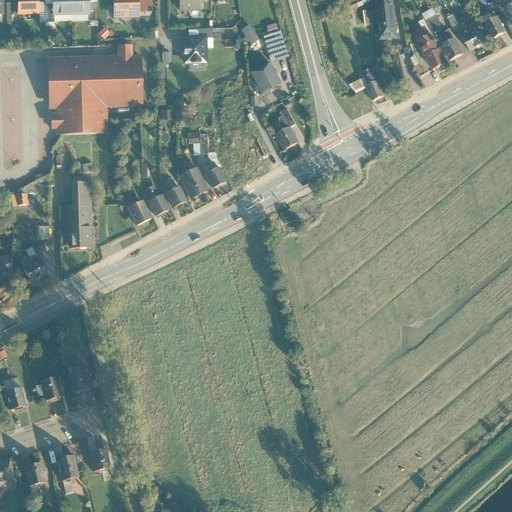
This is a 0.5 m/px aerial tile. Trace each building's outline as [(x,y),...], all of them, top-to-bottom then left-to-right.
[(36,0),(16,0),(17,17),(37,17),(36,0)] [(52,0),(53,18),(70,18),(70,0),(52,0)] [(70,0),(70,18),(88,18),(87,0),(70,0)] [(136,0),(111,0),(112,20),(137,19),(136,0)] [(199,13),(198,0),(178,0),(179,13),(199,13)] [(368,3),(366,0),(347,0),(345,1),(349,10),(368,3)] [(397,38),(393,0),(375,0),(379,39),(397,38)] [(505,32),(496,16),(484,23),(493,39),(505,32)] [(486,43),(475,21),(457,30),(469,52),(486,43)] [(271,37),(265,39),(271,62),(289,57),(282,30),(280,31),(278,23),(268,26),(271,37)] [(243,29),(250,45),(259,40),(252,25),(243,29)] [(446,63),(429,33),(416,40),(433,70),(446,63)] [(206,63),(205,34),(181,35),(182,64),(206,63)] [(242,37),(231,38),(232,49),(243,48),(242,37)] [(463,54),(455,38),(442,44),(450,61),(463,54)] [(122,58),(54,60),(55,111),(60,111),(112,109),(149,109),(147,56),(137,56),(137,45),(122,46),(122,58)] [(268,62),(250,71),(262,94),(280,84),(268,62)] [(384,97),(368,63),(358,68),(373,102),(384,97)] [(406,87),(400,63),(384,67),(391,91),(406,87)] [(60,111),(60,117),(55,117),(55,131),(61,131),(61,138),(113,137),(112,109),(60,111)] [(283,130),(290,127),(295,124),(286,109),(280,112),(282,116),(278,118),(280,121),(279,122),(283,130)] [(173,120),(173,110),(161,111),(162,121),(173,120)] [(283,130),(275,135),(284,151),(299,143),(290,127),(283,130)] [(188,132),(188,144),(193,144),(194,155),(208,154),(207,137),(199,137),(199,132),(188,132)] [(196,167),(177,175),(188,199),(207,190),(196,167)] [(217,167),(203,175),(211,189),(225,181),(217,167)] [(145,189),(152,187),(150,181),(143,184),(145,189)] [(38,183),(38,202),(47,202),(46,183),(38,183)] [(72,236),(72,252),(94,252),(92,184),(72,185),(73,208),(61,208),(61,237),(72,236)] [(176,186),(164,193),(172,208),(184,202),(176,186)] [(152,187),(143,192),(148,201),(145,202),(153,218),(169,210),(160,193),(156,196),(152,187)] [(13,207),(29,204),(27,193),(11,196),(13,207)] [(126,209),(135,228),(149,220),(140,201),(133,204),(131,194),(124,195),(126,209)] [(37,226),(37,238),(49,238),(49,226),(37,226)] [(35,255),(39,261),(45,258),(37,244),(31,247),(35,255)] [(28,283),(46,274),(39,261),(35,255),(18,264),(28,283)] [(86,372),(70,376),(75,394),(91,390),(86,372)] [(62,398),(57,379),(41,383),(46,402),(62,398)] [(25,406),(21,390),(5,394),(10,410),(25,406)] [(110,469),(106,450),(90,454),(94,472),(110,469)] [(78,478),(74,458),(57,461),(62,482),(78,478)] [(10,459),(0,462),(0,486),(16,482),(10,459)] [(45,483),(41,465),(25,469),(29,487),(45,483)]
